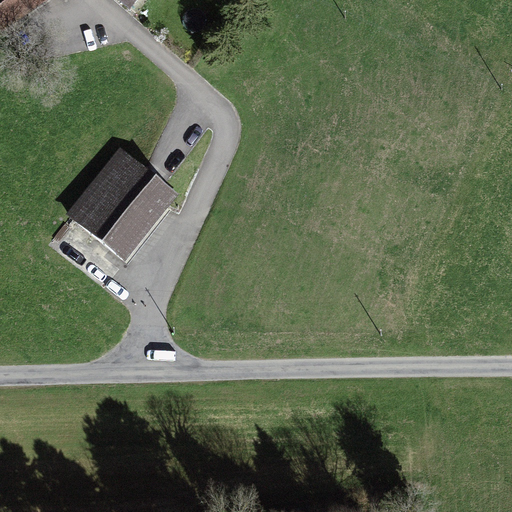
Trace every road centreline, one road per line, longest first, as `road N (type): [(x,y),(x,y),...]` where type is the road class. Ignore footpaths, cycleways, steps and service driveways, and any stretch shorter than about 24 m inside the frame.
road 1 (unclassified): [(0,373),(511,364)]
road 2 (track): [(94,0),(135,47),(226,119),(145,319),(147,372)]
